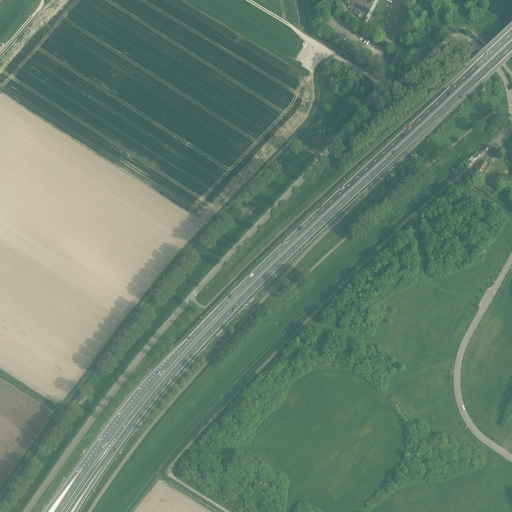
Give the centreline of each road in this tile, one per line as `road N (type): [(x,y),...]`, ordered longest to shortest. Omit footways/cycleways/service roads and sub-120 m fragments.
road 1 (primary): [(511,34),(205,322),(85,469)]
road 2 (primary): [(101,464),(258,283),(511,45)]
road 3 (unclassified): [(26,511),(140,356),(379,85)]
road 4 (track): [(229,511),(170,468),(417,210)]
road 5 (unclassified): [(511,255),(460,349),(457,378),(472,426),(511,457)]
road 6 (unclassified): [(379,85),(396,84),(457,35),(506,81),(511,106)]
road 7 (unknown): [(511,70),(468,27),(446,27),(410,48),(364,25)]
